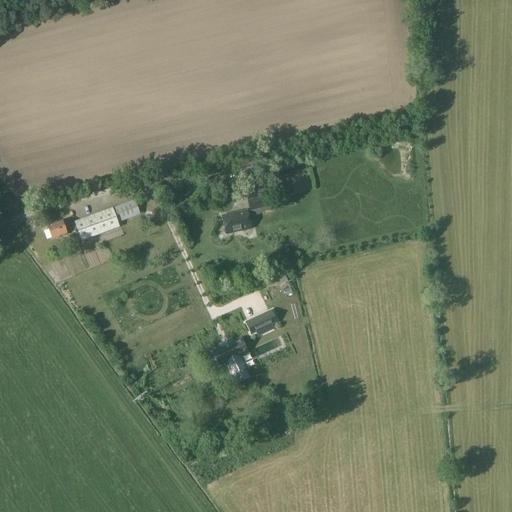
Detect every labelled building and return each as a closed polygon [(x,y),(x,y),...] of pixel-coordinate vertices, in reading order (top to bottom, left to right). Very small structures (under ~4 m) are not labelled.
[(249,210),(266,206),(264,198),(248,201),(249,210)] [(135,200),(74,222),(77,229),(81,241),(120,227),(118,223),(140,215),(135,200)] [(225,234),(252,229),(249,213),(222,218),(225,234)] [(62,222),(48,227),(52,239),(66,234),(62,222)] [(74,222),(63,226),(66,233),(77,229),(74,222)] [(271,314),(270,312),(246,323),(251,333),(258,330),(257,329),(267,324),(268,325),(274,322),(271,314)] [(240,339),(212,353),(219,366),(228,361),(238,383),(248,378),(239,357),(247,353),(240,339)]
